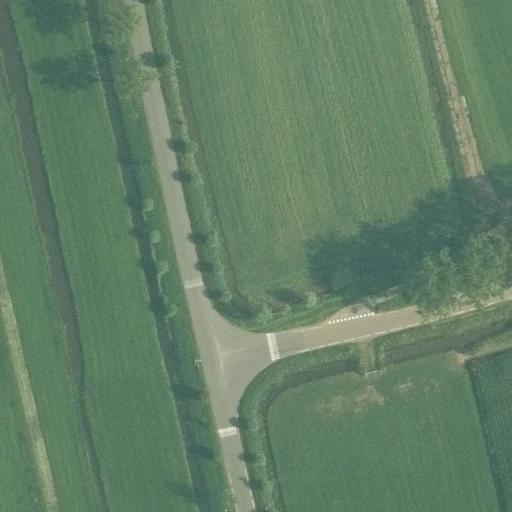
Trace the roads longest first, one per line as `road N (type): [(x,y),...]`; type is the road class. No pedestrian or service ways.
road 1 (unclassified): [(214,368),(139,0)]
road 2 (unclassified): [(340,335),(369,305),(511,248)]
road 3 (unclassified): [(340,335),(511,293)]
road 4 (unclassified): [(246,511),(214,368)]
road 5 (unclassified): [(214,368),(340,335)]
